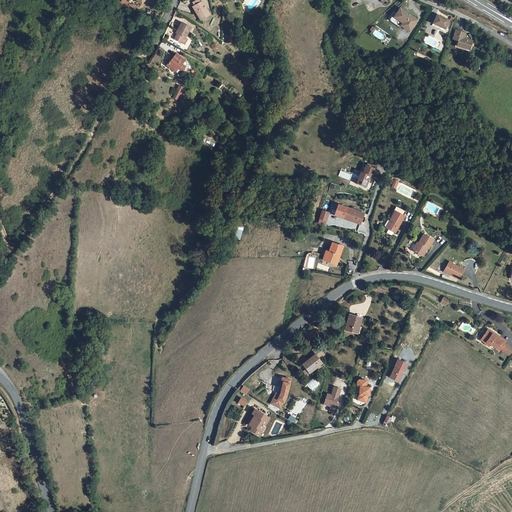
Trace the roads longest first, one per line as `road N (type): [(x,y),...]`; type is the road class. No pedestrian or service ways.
road 1 (tertiary): [(189,511),(226,391),(340,291),(400,276),(511,308)]
road 2 (track): [(0,268),(77,162),(116,83),(148,55)]
road 3 (tertiary): [(0,377),(19,404),(51,511)]
